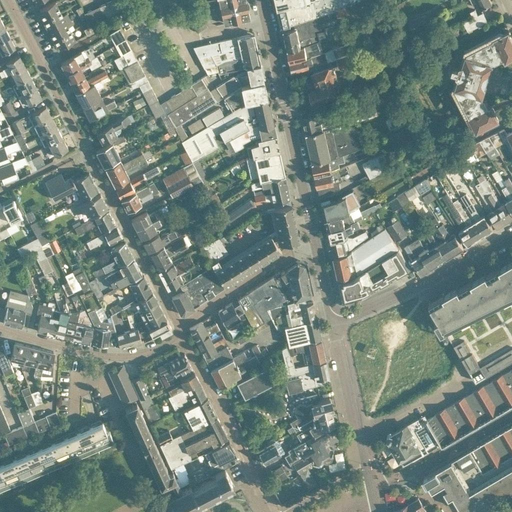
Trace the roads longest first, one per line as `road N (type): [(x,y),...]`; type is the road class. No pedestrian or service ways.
road 1 (tertiary): [(260,0),(313,239)]
road 2 (residential): [(84,148),(178,326)]
road 3 (tertiary): [(374,511),(332,318)]
road 4 (residential): [(332,318),(419,285),(511,236)]
road 5 (residential): [(183,335),(118,356),(0,327)]
road 6 (residential): [(8,0),(84,148)]
road 7 (residential): [(183,335),(257,478)]
road 8 (residential): [(178,326),(313,239)]
